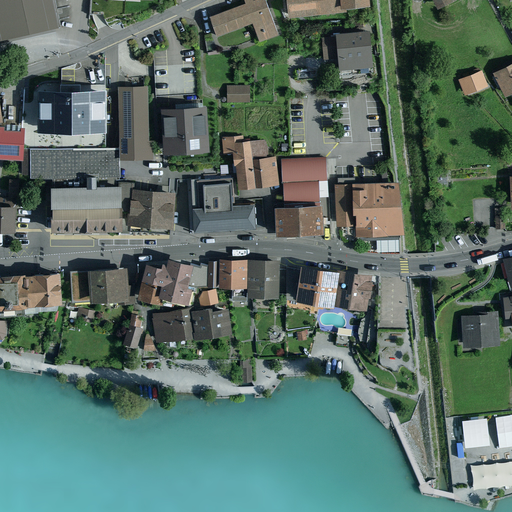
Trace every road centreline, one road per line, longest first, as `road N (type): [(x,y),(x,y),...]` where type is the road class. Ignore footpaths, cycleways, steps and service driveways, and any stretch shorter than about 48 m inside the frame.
road 1 (primary): [(0,265),(250,247),(411,265),(511,247)]
road 2 (residential): [(0,82),(200,0)]
